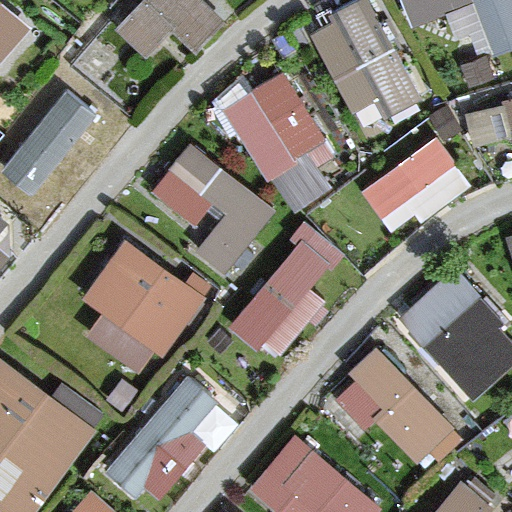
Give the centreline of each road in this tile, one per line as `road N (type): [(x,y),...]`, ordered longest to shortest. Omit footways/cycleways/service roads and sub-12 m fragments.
road 1 (track): [(180,511),(385,287),(487,209),(511,201)]
road 2 (track): [(0,306),(233,34),(286,0)]
